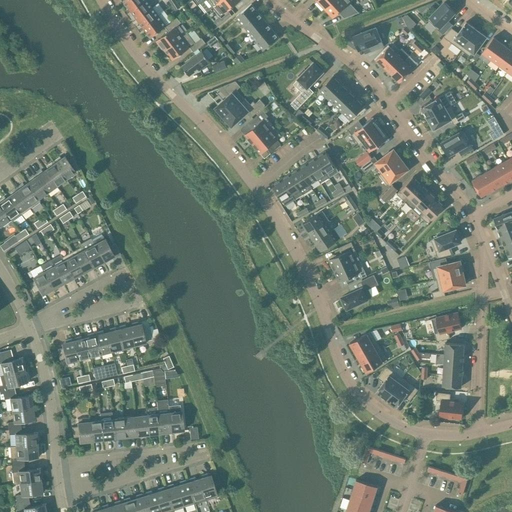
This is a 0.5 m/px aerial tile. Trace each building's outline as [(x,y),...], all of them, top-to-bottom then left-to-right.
[(145,0),(124,0),(123,1),(131,11),(145,0)] [(153,7),(147,0),(145,0),(131,11),(137,19),(153,7)] [(240,0),(221,0),(213,7),(220,16),(240,0)] [(334,0),(317,0),(325,9),(334,0)] [(359,12),(349,2),(351,0),(334,0),(325,9),(333,17),(339,12),(345,18),(359,12)] [(445,2),(428,20),(443,34),(453,24),(448,19),(455,12),(445,2)] [(236,16),(243,25),(259,13),(251,4),(236,16)] [(143,27),(159,15),(153,7),(137,19),(143,27)] [(229,12),(221,18),(224,22),(232,15),(229,12)] [(243,25),(250,33),(265,20),(259,13),(243,25)] [(143,27),(151,37),(167,25),(159,15),(143,27)] [(186,34),(179,24),(181,22),(177,18),(165,27),(169,31),(156,41),(164,51),(166,50),(165,50),(186,34)] [(250,33),(256,41),(272,28),(265,20),(250,33)] [(461,50),(477,29),(466,22),(458,33),(452,28),(444,37),(461,50)] [(384,46),(376,27),(354,36),(359,49),(369,46),(371,52),(384,46)] [(279,37),(272,28),(256,41),(263,50),(279,37)] [(487,37),(477,29),(461,50),(472,57),(487,37)] [(186,34),(165,50),(166,50),(173,60),(190,47),(194,52),(206,43),(202,38),(195,43),(187,33),(186,34)] [(492,59),(503,44),(494,37),(483,52),(492,59)] [(511,50),(503,44),(492,59),(500,65),(511,50)] [(390,46),(377,59),(384,67),(397,54),(397,53),(390,46)] [(397,54),(384,67),(392,74),(405,61),(410,56),(402,48),(397,53),(397,54)] [(182,66),(189,75),(198,69),(199,70),(211,62),(202,50),(182,66)] [(511,66),(511,50),(500,65),(508,71),(511,66)] [(245,60),(240,54),(234,59),(237,63),(245,60)] [(405,61),(392,74),(399,82),(412,69),(413,70),(418,64),(416,62),(410,56),(405,61)] [(213,66),(216,72),(227,67),(224,61),(213,66)] [(302,92),(291,103),(297,109),(314,92),(308,86),(323,71),(321,70),(323,68),(317,62),(315,64),(314,63),(306,71),(304,69),(298,75),(300,77),(293,84),(302,92)] [(341,83),(333,76),(320,89),(328,97),(341,83)] [(224,117),(240,102),(241,102),(245,99),(237,90),(240,86),(236,81),(223,86),(223,87),(230,95),(216,108),(224,117)] [(349,91),(341,83),(328,97),(335,104),(349,91)] [(424,99),(433,91),(428,87),(420,95),(424,99)] [(356,98),(349,91),(335,104),(343,111),(356,98)] [(444,95),(421,107),(428,118),(450,105),(444,95)] [(364,105),(356,98),(343,111),(351,119),(364,105)] [(224,117),(232,125),(250,109),(249,109),(255,104),(253,101),(250,105),(245,99),(241,102),(240,102),(224,117)] [(260,99),(255,104),(249,109),(250,109),(254,114),(265,105),(260,99)] [(450,105),(428,118),(434,129),(451,119),(454,124),(466,118),(463,112),(456,116),(450,105)] [(252,129),(245,134),(253,143),(274,126),(266,118),(268,116),(264,110),(257,116),(247,124),(252,129)] [(363,126),(359,121),(348,129),(359,144),(363,142),(363,141),(380,128),(373,118),(363,126)] [(274,126),(253,143),(261,153),(267,148),(271,153),(281,144),(277,139),(281,136),(274,126)] [(501,127),(490,133),(494,140),(505,134),(501,127)] [(387,137),(380,128),(363,141),(363,142),(370,151),(387,137)] [(463,131),(442,143),(443,144),(442,145),(445,150),(446,150),(449,155),(458,150),(461,155),(473,148),(463,131)] [(401,159),(394,150),(376,163),(383,172),(401,159)] [(326,151),(317,157),(327,174),(326,174),(329,178),(339,172),(326,151)] [(60,156),(53,161),(65,178),(75,171),(76,171),(76,170),(79,168),(73,158),(73,157),(68,161),(65,157),(64,157),(65,156),(65,155),(61,158),(60,156)] [(317,157),(308,163),(318,179),(321,183),(329,178),(326,174),(327,174),(317,157)] [(365,171),(375,164),(371,159),(361,166),(365,171)] [(408,169),(401,159),(383,172),(379,175),(387,185),(408,169)] [(511,178),(511,165),(508,159),(499,164),(509,180),(511,178)] [(46,171),(56,185),(65,178),(53,161),(46,166),(49,169),(46,171)] [(308,163),(299,168),(309,184),(318,179),(308,163)] [(509,180),(499,164),(490,169),(500,185),(509,180)] [(299,168),(291,174),(301,190),(303,194),(312,189),(309,184),(299,168)] [(500,185),(490,169),(481,174),(491,191),(500,185)] [(47,192),(56,185),(46,171),(43,173),(41,170),(34,174),(47,192)] [(38,198),(47,192),(34,174),(28,179),(30,182),(27,184),(38,198)] [(291,174),(282,179),(292,195),(293,195),(295,199),(303,194),(301,190),(291,174)] [(491,191),(481,174),(472,180),(482,196),(491,191)] [(413,176),(397,194),(405,202),(409,198),(408,198),(421,184),(413,176)] [(282,179),(273,185),(285,205),(295,199),(293,195),(292,195),(282,179)] [(16,188),(31,208),(40,201),(38,198),(27,184),(25,186),(23,183),(16,188)] [(409,198),(405,202),(413,208),(416,205),(429,191),(421,184),(408,198),(409,198)] [(393,185),(381,197),(386,202),(398,190),(393,185)] [(21,215),(31,208),(16,188),(9,193),(11,196),(9,198),(21,215)] [(77,194),(81,200),(86,196),(82,191),(77,194)] [(416,205),(413,208),(420,215),(423,212),(436,198),(429,191),(416,205)] [(81,200),(77,194),(72,197),(76,203),(81,200)] [(348,194),(344,197),(347,201),(350,206),(354,203),(351,198),(348,194)] [(0,199),(0,204),(10,218),(12,222),(21,215),(9,198),(6,199),(4,196),(0,199)] [(91,196),(86,199),(90,205),(95,202),(91,196)] [(423,212),(420,215),(428,223),(444,206),(436,198),(423,212)] [(0,225),(10,218),(0,204),(0,225)] [(58,207),(61,212),(66,209),(63,204),(58,207)] [(82,210),(79,205),(74,208),(77,213),(82,210)] [(61,212),(58,207),(53,210),(56,216),(61,212)] [(322,210),(303,224),(309,233),(325,222),(325,223),(329,220),(322,210)] [(511,222),(511,210),(493,218),(494,220),(493,220),(495,224),(497,228),(511,222)] [(69,211),(64,214),(68,220),(73,216),(69,211)] [(63,223),(68,220),(64,214),(59,218),(63,223)] [(44,216),(39,219),(42,225),(47,222),(44,216)] [(42,225),(39,219),(34,223),(37,228),(42,225)] [(325,222),(309,233),(315,242),(331,231),(325,223),(325,222)] [(511,233),(511,222),(497,228),(501,238),(511,233)] [(50,224),(45,227),(49,232),(54,229),(50,224)] [(49,232),(45,227),(40,230),(44,236),(49,232)] [(331,231),(315,242),(321,251),(337,240),(341,237),(335,229),(335,228),(331,231)] [(20,232),(23,238),(29,234),(25,229),(20,232)] [(438,257),(452,254),(449,246),(461,241),(460,240),(462,239),(459,231),(457,232),(456,230),(446,234),(445,232),(437,235),(438,237),(431,240),(438,257)] [(23,238),(20,232),(14,235),(18,241),(23,238)] [(511,233),(501,238),(505,247),(511,244),(511,233)] [(92,241),(102,259),(105,258),(107,262),(121,254),(115,243),(109,247),(103,235),(92,241)] [(26,240),(30,245),(35,242),(31,236),(26,240)] [(81,245),(82,246),(94,268),(101,264),(99,261),(102,259),(92,241),(91,239),(81,245)] [(30,245),(26,240),(14,247),(19,254),(31,247),(30,245)] [(341,254),(330,259),(335,270),(359,259),(351,242),(338,248),(341,254)] [(82,246),(72,252),(82,270),(85,269),(87,272),(94,268),(82,246)] [(82,270),(72,252),(62,257),(74,279),(81,275),(79,272),(82,270)] [(74,279),(62,257),(60,255),(51,260),(62,281),(65,280),(67,283),(74,279)] [(404,257),(398,259),(401,267),(407,265),(404,257)] [(446,258),(429,262),(431,268),(434,267),(437,279),(463,273),(460,261),(447,264),(446,258)] [(352,282),(367,276),(359,259),(335,270),(340,281),(350,276),(352,282)] [(59,283),(62,281),(51,260),(40,266),(43,271),(44,271),(54,290),(61,286),(59,283)] [(44,271),(43,271),(33,277),(35,280),(29,283),(34,292),(40,289),(41,292),(45,290),(47,294),(54,290),(44,271)] [(439,290),(432,292),(434,298),(445,295),(444,289),(465,284),(463,273),(437,279),(439,290)] [(361,281),(364,287),(377,281),(374,275),(361,281)] [(378,284),(377,281),(364,287),(342,297),(343,299),(341,300),(344,307),(346,306),(347,308),(357,304),(358,306),(366,302),(365,300),(372,297),(368,289),(378,284)] [(436,317),(431,318),(431,320),(435,333),(437,341),(450,338),(448,331),(462,328),(458,312),(436,317)] [(132,327),(129,328),(133,345),(153,340),(148,319),(131,323),(132,327)] [(391,326),(392,332),(402,329),(401,324),(391,326)] [(117,327),(122,348),(133,345),(129,328),(126,329),(125,325),(117,327)] [(111,350),(122,348),(117,327),(109,329),(110,333),(107,334),(111,350)] [(100,353),(111,350),(107,334),(104,334),(103,330),(95,333),(100,353)] [(376,341),(371,331),(350,343),(356,353),(376,341)] [(89,356),(100,353),(95,333),(87,335),(88,338),(85,339),(89,356)] [(78,359),(89,356),(85,339),(82,340),(81,336),(73,338),(78,359)] [(78,359),(73,338),(65,340),(66,344),(62,345),(63,348),(57,349),(60,360),(66,358),(67,362),(78,359)] [(356,353),(361,361),(381,350),(376,341),(356,353)] [(446,342),(445,354),(463,355),(464,344),(446,342)] [(10,350),(4,351),(0,352),(0,363),(1,363),(4,374),(24,369),(23,366),(25,365),(23,357),(12,360),(10,350)] [(361,361),(366,371),(387,360),(381,350),(361,361)] [(436,353),(436,363),(444,364),(463,365),(463,355),(445,354),(436,353)] [(165,364),(171,361),(169,356),(163,358),(165,364)] [(173,367),(171,361),(165,364),(167,369),(173,367)] [(444,364),(443,374),(462,375),(463,365),(444,364)] [(402,378),(386,366),(378,378),(384,382),(377,391),(387,399),(402,378)] [(152,370),(153,376),(165,374),(164,372),(160,368),(152,370)] [(25,372),(24,369),(4,374),(0,375),(0,378),(2,385),(0,385),(0,393),(3,393),(15,391),(13,384),(29,380),(27,372),(25,372)] [(143,379),(153,376),(152,370),(141,373),(143,379)] [(443,374),(443,385),(461,387),(462,375),(443,374)] [(387,399),(397,406),(404,397),(410,401),(418,389),(402,378),(387,399)] [(12,410),(32,407),(32,403),(34,403),(32,395),(16,397),(15,391),(3,393),(4,399),(10,398),(12,410)] [(436,400),(441,400),(439,416),(462,418),(464,402),(450,401),(451,393),(437,392),(436,400)] [(169,412),(171,429),(174,429),(175,433),(183,432),(180,404),(168,406),(169,412)] [(168,406),(157,407),(158,413),(160,435),(168,434),(168,430),(171,429),(169,412),(168,406)] [(8,422),(8,429),(21,427),(20,421),(36,418),(35,410),(33,410),(32,407),(12,410),(14,421),(8,422)] [(157,407),(146,408),(147,415),(148,432),(152,432),(152,436),(160,435),(158,413),(157,407)] [(112,419),(113,419),(112,412),(100,413),(101,420),(103,437),(106,437),(107,441),(115,440),(112,419)] [(146,415),(135,416),(137,437),(146,436),(145,432),(148,432),(146,415)] [(135,416),(124,417),(126,435),(129,434),(129,438),(137,437),(135,416)] [(84,443),(92,442),(90,421),(90,417),(77,419),(78,426),(72,427),(73,437),(79,437),(80,440),(83,439),(84,443)] [(124,417),(113,419),(112,419),(115,440),(123,439),(122,435),(126,435),(124,417)] [(101,420),(90,421),(92,442),(100,441),(100,437),(103,437),(101,420)] [(21,427),(8,429),(9,435),(15,434),(16,445),(16,446),(37,444),(36,441),(39,441),(38,432),(22,433),(21,427)] [(190,430),(191,439),(198,438),(197,430),(190,430)] [(11,465),(24,464),(23,457),(40,456),(39,448),(37,448),(37,444),(16,446),(16,445),(10,446),(11,458),(11,465)] [(376,454),(377,449),(367,446),(370,452),(376,454)] [(24,464),(11,465),(12,472),(14,484),(20,483),(40,480),(40,477),(42,476),(41,468),(25,470),(24,464)] [(202,479),(199,480),(206,500),(217,497),(209,473),(201,475),(202,479)] [(206,500),(199,480),(196,481),(195,477),(187,480),(195,504),(206,500)] [(468,478),(462,481),(460,487),(465,488),(468,478)] [(378,486),(366,482),(356,479),(353,489),(374,496),(378,486)] [(15,495),(17,503),(29,500),(28,494),(44,492),(43,483),(41,484),(40,480),(20,483),(21,494),(15,495)] [(184,507),(195,504),(187,480),(179,482),(180,486),(177,487),(184,507)] [(165,486),(173,511),(184,507),(177,487),(174,488),(173,484),(165,486)] [(168,511),(173,511),(165,486),(157,489),(159,493),(156,494),(161,510),(160,510),(160,511),(168,511)] [(353,489),(350,499),(371,506),(374,496),(353,489)] [(144,493),(149,511),(154,511),(160,510),(161,510),(156,494),(153,494),(151,491),(144,493)] [(137,511),(149,511),(144,493),(136,496),(137,499),(134,500),(137,511)] [(130,498),(122,500),(125,511),(137,511),(134,500),(131,501),(130,498)] [(350,499),(347,509),(357,511),(369,511),(371,506),(350,499)] [(29,500),(17,503),(18,510),(24,509),(24,511),(47,511),(48,511),(46,503),(30,507),(29,500)] [(113,511),(125,511),(122,500),(114,503),(115,506),(112,507),(113,511)]
